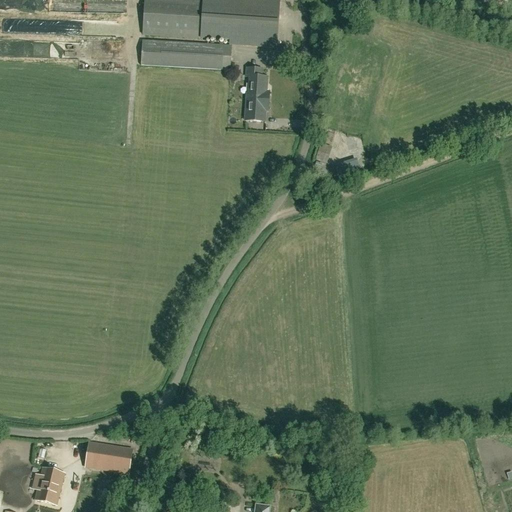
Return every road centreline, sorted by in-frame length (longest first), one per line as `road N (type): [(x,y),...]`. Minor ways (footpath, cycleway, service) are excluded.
road 1 (unclassified): [(169,401),(205,310),(301,156),(314,97),(302,0)]
road 2 (track): [(262,222),(511,130)]
road 3 (unclassified): [(169,401),(85,433),(0,430)]
